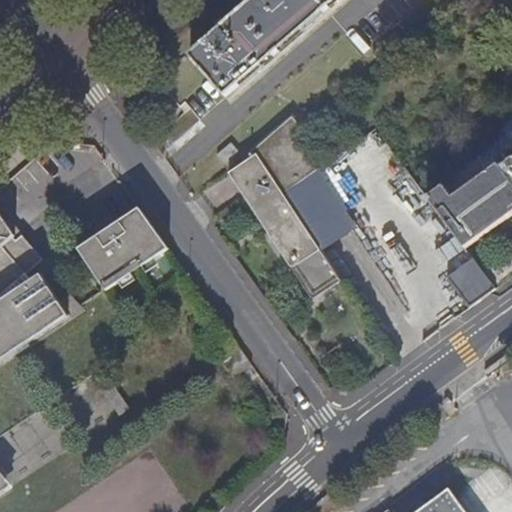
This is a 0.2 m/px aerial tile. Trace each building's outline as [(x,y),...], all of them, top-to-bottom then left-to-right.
[(256,0),(192,56),(228,98),(341,0),(256,0)] [(384,46),(373,55),(382,65),(392,57),(384,46)] [(259,157),(285,197),(321,171),(296,137),(309,127),(298,113),(255,150),(259,157)] [(218,154),(231,175),(240,168),(233,157),(239,153),(233,142),(218,154)] [(240,168),(231,175),(246,198),(250,195),(317,295),(340,280),(285,197),(259,157),(256,159),(240,168)] [(169,249),(139,208),(79,250),(106,290),(132,274),(130,271),(141,264),(143,266),(169,249)] [(0,511),(0,362),(69,316),(41,274),(31,280),(26,274),(42,258),(22,236),(14,241),(12,238),(14,235),(0,213),(0,511)] [(448,280),(470,310),(496,292),(473,261),(448,280)] [(235,379),(253,365),(230,333),(212,346),(235,379)] [(94,374),(121,414),(131,408),(103,367),(94,374)] [(0,493),(13,484),(0,469),(0,493)] [(464,511),(448,491),(419,511),(464,511)]
